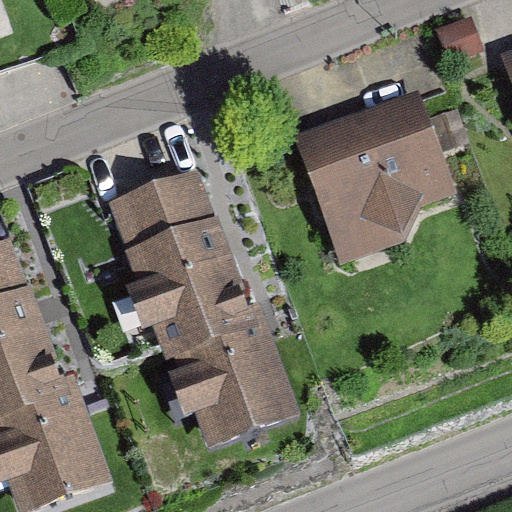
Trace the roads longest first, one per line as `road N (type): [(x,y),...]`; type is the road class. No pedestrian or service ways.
road 1 (residential): [(0,166),(419,0)]
road 2 (tertiary): [(511,447),(346,511)]
